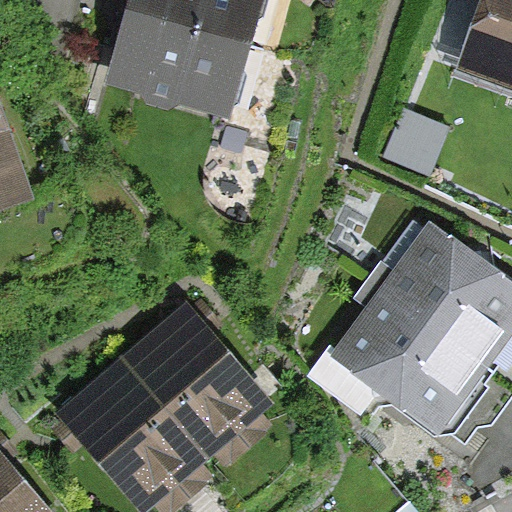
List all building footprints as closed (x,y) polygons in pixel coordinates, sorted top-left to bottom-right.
[(138,0),(135,14),(242,43),(253,0),(138,0)] [(511,0),(491,0),(469,62),(511,77),(511,0)] [(135,14),(117,78),(224,107),(242,43),(135,14)] [(427,170),(444,134),(407,117),(390,153),(427,170)] [(0,200),(23,193),(0,125),(0,200)] [(484,367),(511,329),(511,297),(432,238),(389,295),(484,367)] [(441,424),(484,367),(389,295),(346,353),(441,424)] [(187,315),(129,364),(205,454),(263,405),(187,315)] [(129,364),(71,412),(147,502),(205,454),(129,364)] [(39,511),(0,465),(0,511),(39,511)]
